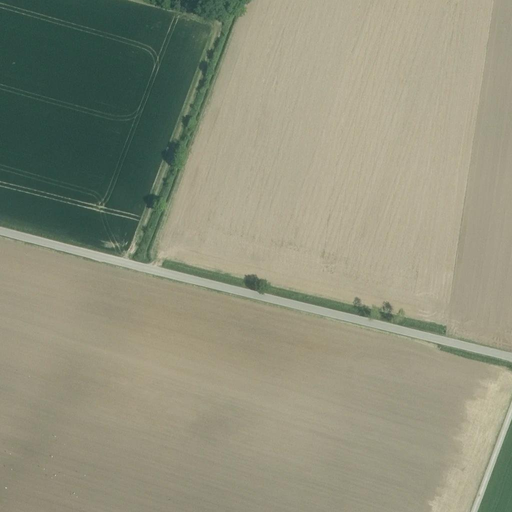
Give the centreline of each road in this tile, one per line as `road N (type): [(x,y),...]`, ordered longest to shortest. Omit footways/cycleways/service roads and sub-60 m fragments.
road 1 (unclassified): [(511,357),(0,231)]
road 2 (track): [(133,265),(224,26),(129,0)]
